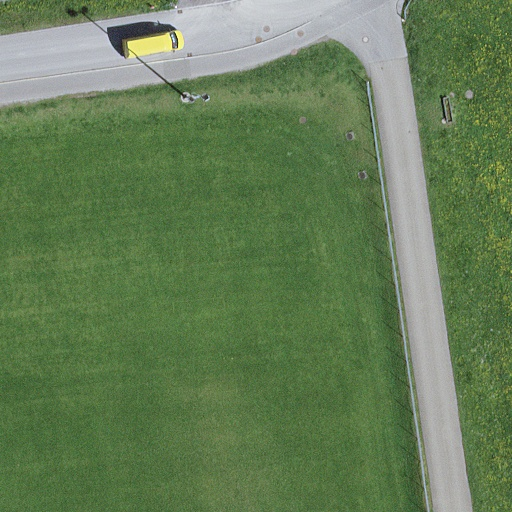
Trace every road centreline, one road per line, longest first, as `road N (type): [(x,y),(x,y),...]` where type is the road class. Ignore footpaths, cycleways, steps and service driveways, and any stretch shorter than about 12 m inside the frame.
road 1 (residential): [(379,0),(454,511)]
road 2 (residential): [(0,68),(252,28),(308,0)]
